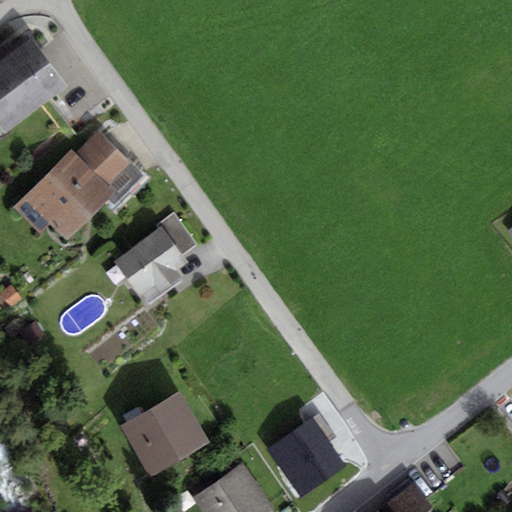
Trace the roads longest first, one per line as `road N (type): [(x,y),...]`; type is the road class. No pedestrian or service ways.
road 1 (residential): [(57,0),(394,473)]
road 2 (residential): [(394,473),(511,378)]
